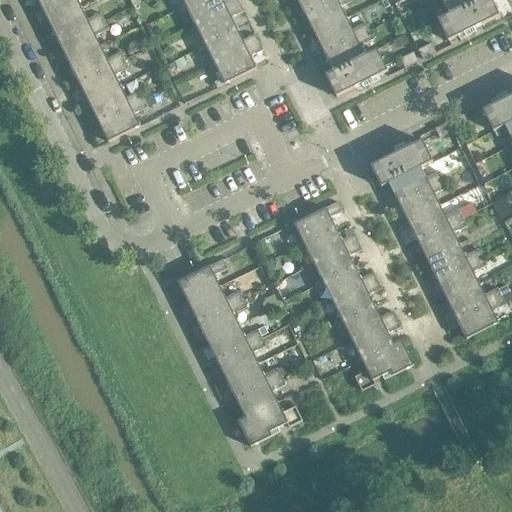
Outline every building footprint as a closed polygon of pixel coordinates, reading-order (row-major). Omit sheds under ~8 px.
[(82,10),(77,0),(54,0),(40,7),(50,26),(82,10)] [(196,26),(239,5),(237,0),(228,0),(224,3),(222,0),(199,0),(186,7),(196,26)] [(296,0),(304,15),(335,0),(296,0)] [(346,19),(340,7),(353,1),(352,0),(335,0),(304,15),(314,35),(346,19)] [(474,30),(500,17),(491,0),(479,0),(450,15),(438,21),(449,42),(458,37),(461,42),(476,34),(474,30)] [(479,0),(442,0),(450,15),(479,0)] [(237,30),(232,18),(243,12),(239,5),(196,26),(205,46),(237,30)] [(60,46),(105,23),(101,15),(88,22),(82,10),(50,26),(60,46)] [(323,54),(368,32),(365,24),(352,30),(346,19),(314,35),(323,54)] [(102,49),(96,37),(109,31),(105,23),(60,46),(69,65),(102,49)] [(215,65),(259,43),(255,35),(243,41),(237,30),(205,46),(215,65)] [(365,57),(359,46),(372,40),(368,32),(323,54),(333,73),(365,57)] [(257,69),(251,57),(263,51),(259,43),(215,65),(222,80),(215,84),(217,89),(225,85),(257,69)] [(436,54),(432,44),(418,51),(423,61),(436,54)] [(79,84),(124,62),(120,54),(107,60),(102,49),(69,65),(79,84)] [(378,77),(387,73),(388,72),(378,51),(365,57),(333,73),(326,77),(337,98),(363,85),(365,89),(381,81),(378,77)] [(418,63),(414,53),(400,60),(405,69),(418,63)] [(121,87),(115,76),(128,70),(124,62),(79,84),(89,104),(121,87)] [(98,123),(143,100),(139,93),(127,99),(121,87),(89,104),(98,123)] [(511,123),(511,96),(508,99),(506,95),(491,102),(493,106),(483,111),(494,133),(505,127),(511,123)] [(141,127),(135,115),(147,108),(143,100),(98,123),(109,143),(141,127)] [(471,124),(466,114),(453,121),(458,130),(471,124)] [(453,133),(448,123),(435,130),(440,139),(453,133)] [(382,188),(388,185),(421,169),(433,162),(423,141),(413,146),(411,142),(396,149),(398,154),(371,167),(382,188)] [(398,204),(443,182),(439,174),(426,180),(421,169),(388,185),(398,204)] [(440,207),(434,196),(447,189),(443,182),(398,204),(408,223),(440,207)] [(337,230),(331,218),(343,212),(338,204),(327,210),(326,209),(294,225),(304,246),(337,230)] [(417,243),(462,220),(458,212),(446,219),(440,207),(408,223),(417,243)] [(459,246),(454,234),(466,228),(462,220),(417,243),(427,262),(459,246)] [(314,265),(358,243),(354,235),(342,241),(337,230),(304,246),(314,265)] [(356,268),(350,257),(362,251),(358,243),(314,265),(324,284),(356,268)] [(437,281),(482,259),(478,251),(465,257),(459,246),(427,262),(437,281)] [(479,284),(473,273),(486,267),(482,259),(437,281),(447,301),(479,284)] [(220,288),(215,276),(227,270),(223,261),(210,267),(178,283),(188,304),(220,288)] [(333,304),(377,282),(373,274),(362,280),(356,268),(324,284),(333,304)] [(375,307),(369,295),(381,290),(377,282),(333,304),(343,323),(375,307)] [(456,320),(501,297),(497,289),(485,296),(479,284),(447,301),(456,320)] [(198,323),(243,301),(239,293),(226,299),(220,288),(188,304),(198,323)] [(499,324),(492,312),(505,305),(501,297),(456,320),(466,340),(499,324)] [(240,326),(234,315),(247,308),(243,301),(198,323),(207,342),(240,326)] [(353,342),(397,320),(393,313),(381,318),(375,307),(343,323),(353,342)] [(394,344),(389,334),(400,328),(397,320),(353,342),(362,361),(394,344)] [(217,362),(262,339),(258,331),(245,338),(240,326),(207,342),(217,362)] [(259,365),(253,353),(266,347),(262,339),(217,362),(226,381),(259,365)] [(405,371),(414,367),(401,341),(394,344),(362,361),(368,373),(355,379),(362,392),(376,386),(374,381),(383,377),(402,367),(405,371)] [(236,400),(281,378),(277,370),(264,376),(259,365),(226,381),(236,400)] [(277,403),(272,392),(285,386),(281,378),(236,400),(245,419),(277,403)] [(258,439),(287,424),(289,429),(303,422),(296,409),(284,415),(277,403),(245,419),(238,422),(251,448),(260,443),(258,439)]
